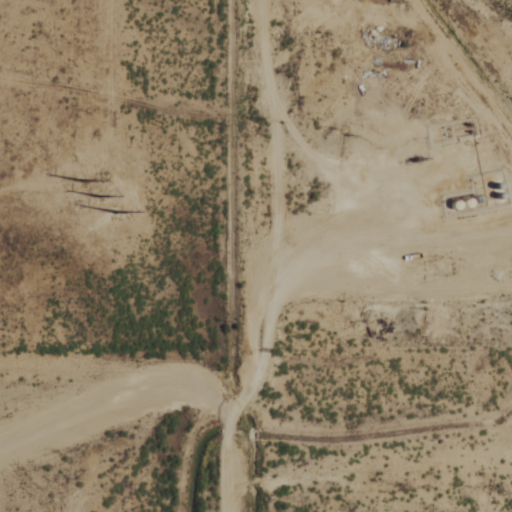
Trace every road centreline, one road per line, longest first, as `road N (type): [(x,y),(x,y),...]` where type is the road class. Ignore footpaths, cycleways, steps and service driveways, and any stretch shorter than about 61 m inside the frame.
road 1 (residential): [(225,503),(230,427),(266,349),(276,241),(277,117),(261,0)]
road 2 (residential): [(276,241),(308,207),(416,157)]
